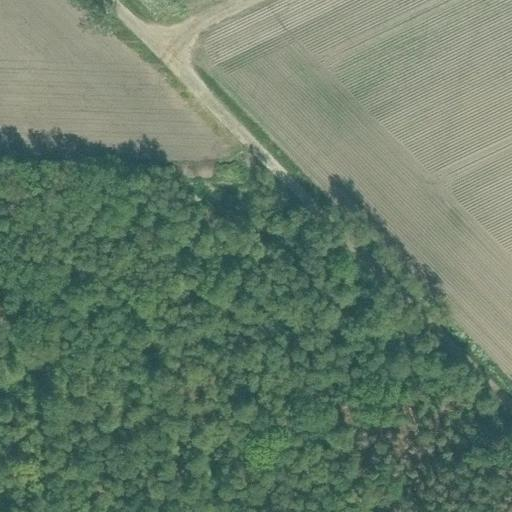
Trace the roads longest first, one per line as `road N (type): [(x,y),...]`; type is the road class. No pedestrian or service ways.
road 1 (unclassified): [(511,410),(109,0)]
road 2 (track): [(275,0),(162,54)]
